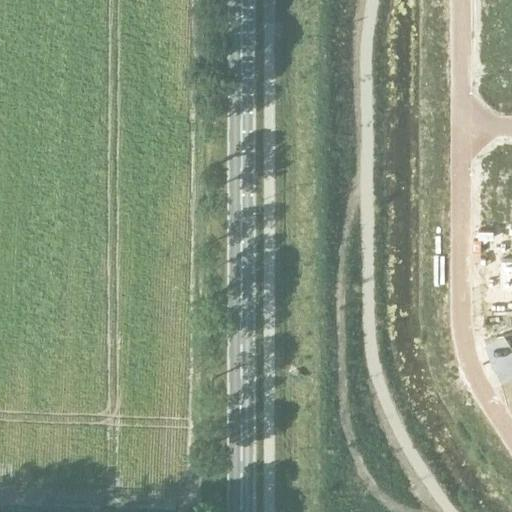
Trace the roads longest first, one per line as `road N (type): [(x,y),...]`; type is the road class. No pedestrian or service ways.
road 1 (secondary): [(240,511),(240,0)]
road 2 (residential): [(511,437),(473,375),(461,332),(459,126)]
road 3 (residential): [(459,126),(459,0)]
